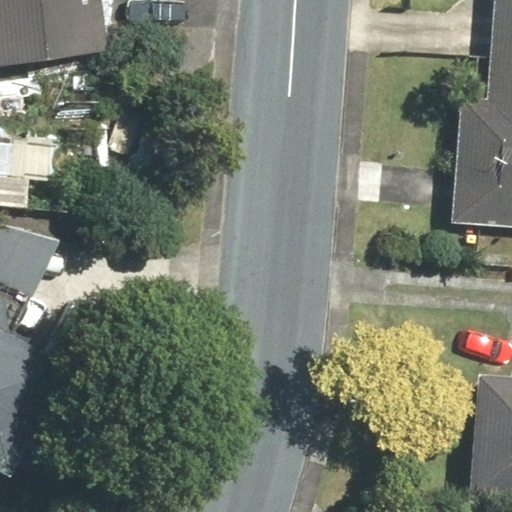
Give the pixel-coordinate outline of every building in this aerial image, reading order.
[(0,0),(0,77),(78,69),(69,0),(0,0)] [(511,235),(511,0),(475,0),(474,92),(442,92),(441,236),(511,235)] [(0,290),(9,295),(42,242),(0,225),(0,290)] [(0,355),(0,454),(42,380),(0,355)] [(511,399),(462,400),(463,506),(511,505),(511,399)]
